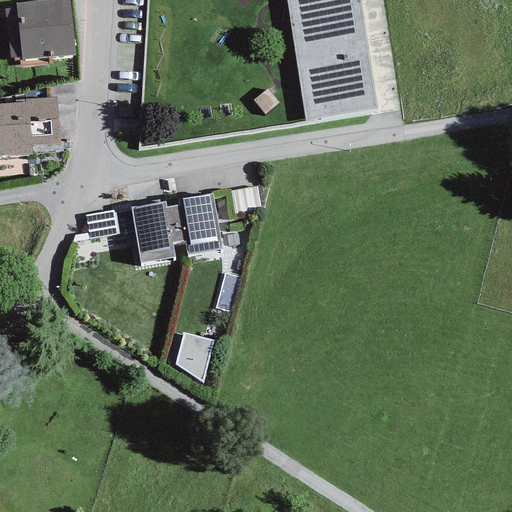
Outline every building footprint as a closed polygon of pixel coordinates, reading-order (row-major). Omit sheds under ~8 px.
[(22,60),(76,55),(69,0),(47,0),(16,3),(16,8),(4,10),(9,58),(22,57),(22,60)] [(376,109),(359,0),(286,0),(305,119),(376,109)] [(252,101),(264,115),(278,104),(266,89),(252,101)] [(15,103),(0,104),(0,157),(32,155),(31,145),(60,144),(56,98),(15,100),(15,103)] [(256,187),(231,191),(235,215),(260,210),(256,187)] [(212,193),(178,199),(179,206),(166,208),(165,201),(130,207),(131,211),(134,233),(140,264),(175,258),(172,243),(185,241),(187,256),(222,250),(212,193)] [(85,215),(89,239),(116,235),(113,213),(112,211),(85,215)] [(113,213),(116,235),(134,233),(131,211),(113,213)] [(226,236),(228,247),(239,245),(237,234),(226,236)] [(232,312),(240,277),(224,273),(215,308),(232,312)] [(213,341),(183,333),(175,366),(202,384),(213,341)]
